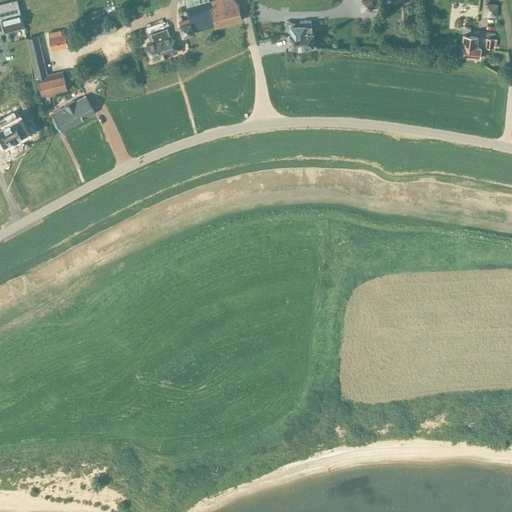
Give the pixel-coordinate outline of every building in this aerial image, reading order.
[(242,21),(238,1),(237,0),(216,0),(209,1),(188,6),(192,22),(194,32),(215,27),(242,21)] [(376,0),(361,0),(362,9),(377,9),(376,0)] [(483,16),(497,18),(499,4),(485,2),(483,16)] [(0,32),(24,27),(19,6),(0,10),(0,32)] [(182,39),(195,35),(191,22),(190,23),(189,19),(179,22),(180,26),(178,26),(182,39)] [(91,25),(93,36),(117,30),(114,20),(91,25)] [(311,22),(286,23),(286,36),(289,36),(289,48),(299,48),(304,48),(313,48),(313,33),(311,33),(311,22)] [(61,31),(48,33),(51,49),(67,47),(65,34),(61,35),(61,31)] [(177,52),(171,35),(147,43),(153,60),(177,52)] [(462,47),(464,47),(463,57),(479,59),(480,48),(476,48),(476,44),(477,44),(478,40),(477,40),(477,37),(463,36),(462,47)] [(487,38),(485,48),(493,49),(493,46),(496,47),(497,39),(487,38)] [(38,78),(43,97),(68,92),(63,70),(47,74),(43,58),(32,61),(36,79),(38,78)] [(85,96),(53,112),(62,130),(95,114),(85,96)] [(0,134),(11,154),(20,149),(20,150),(26,146),(26,145),(34,141),(34,139),(36,138),(32,132),(30,133),(26,126),(10,135),(7,130),(0,133),(0,134)]
